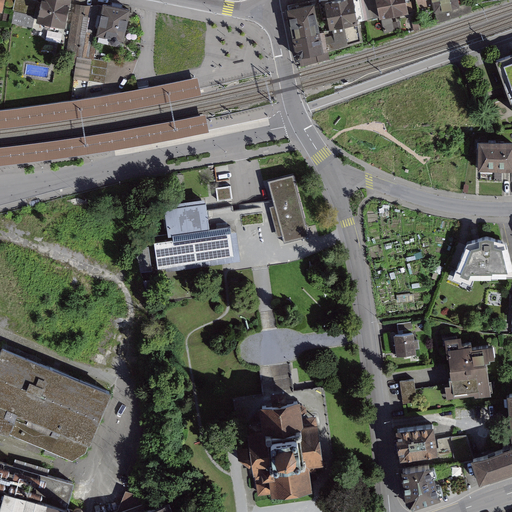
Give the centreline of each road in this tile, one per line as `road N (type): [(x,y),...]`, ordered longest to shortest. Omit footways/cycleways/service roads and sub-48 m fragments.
road 1 (residential): [(335,172),(384,424),(390,511)]
road 2 (residential): [(300,122),(0,192)]
road 3 (residential): [(511,33),(295,110)]
road 4 (tertiary): [(335,172),(436,202),(511,208)]
